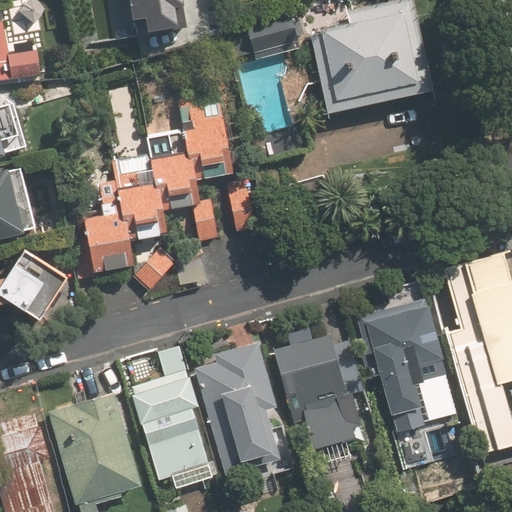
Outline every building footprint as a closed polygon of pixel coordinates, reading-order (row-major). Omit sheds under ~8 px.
[(128,0),(131,18),(145,16),(147,31),(192,25),(189,0),(128,0)] [(308,32),(326,113),(428,90),(408,0),(404,0),(345,13),(347,23),(308,32)] [(0,80),(42,73),(38,50),(25,52),(23,42),(6,45),(1,19),(0,18),(0,80)] [(233,162),(224,114),(208,117),(206,105),(188,109),(192,130),(185,131),(190,157),(201,155),(203,168),(233,162)] [(0,117),(0,160),(10,158),(0,117)] [(14,172),(0,174),(0,235),(24,232),(14,172)] [(228,180),(235,232),(264,228),(257,176),(228,180)] [(67,273),(25,249),(0,291),(0,293),(41,317),(67,273)] [(163,249),(135,276),(151,293),(179,265),(163,249)] [(511,260),(508,249),(442,270),(460,326),(445,331),(484,455),(511,446),(511,260)] [(397,300),(360,310),(390,416),(423,406),(418,391),(454,381),(429,294),(413,299),(409,286),(395,290),(397,300)] [(333,332),(274,348),(293,418),(305,415),(313,447),(361,434),(333,332)] [(216,361),(194,368),(228,476),(248,469),(246,460),(259,456),(263,467),(286,460),(270,409),(279,406),(260,341),(215,355),(216,361)] [(165,374),(129,385),(160,478),(211,462),(193,409),(200,406),(180,345),(158,353),(165,374)] [(123,491),(143,484),(114,392),(48,412),(79,511),(100,511),(101,511),(99,504),(124,496),(123,491)] [(39,410),(0,421),(0,491),(6,511),(56,511),(39,457),(52,453),(39,410)]
